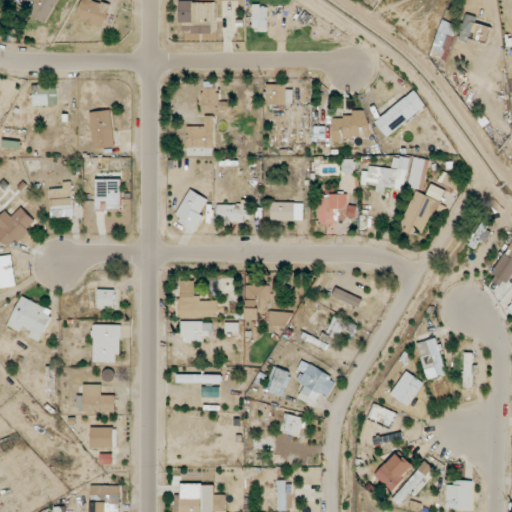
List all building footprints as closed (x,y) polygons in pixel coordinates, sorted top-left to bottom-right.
[(36,0),(29,15),(47,24),(58,0),(36,0)] [(111,6),(93,0),(82,0),(76,19),(104,27),(111,6)] [(215,32),(215,2),(181,2),(182,33),(215,32)] [(268,31),(268,5),(253,6),(253,32),(268,31)] [(476,23),(477,17),(466,14),(459,41),(468,43),(469,38),(486,43),(490,26),(476,23)] [(448,62),(458,25),(440,20),(431,57),(448,62)] [(228,112),(228,102),(216,101),(217,82),(203,82),(202,110),(228,112)] [(33,106),(58,105),(57,84),(32,85),(33,106)] [(266,86),(266,104),(293,105),(293,86),(266,86)] [(388,138),(426,104),(413,90),(376,123),(388,138)] [(333,117),(333,139),(369,139),(369,110),(352,111),(352,117),(333,117)] [(114,148),(112,111),(92,111),(93,149),(114,148)] [(187,126),(187,156),(214,156),(214,116),(205,116),(205,127),(187,126)] [(314,141),(325,142),(325,126),(314,126),(314,141)] [(407,160),(394,156),(392,167),(404,170),(407,160)] [(409,189),(425,190),(428,159),(412,157),(409,189)] [(362,185),(376,185),(376,192),(385,192),(385,188),(397,188),(398,169),(363,168),(362,185)] [(459,180),(447,174),(441,188),(431,184),(427,195),(442,202),(441,205),(448,208),(456,191),(454,190),(459,180)] [(121,179),(96,180),(96,209),(121,208),(121,179)] [(63,182),(63,189),(50,189),(51,218),(73,217),(72,182),(63,182)] [(196,230),(204,216),(200,214),(209,200),(191,189),(174,218),(196,230)] [(336,225),(336,219),(356,219),(356,206),(347,206),(348,195),(330,194),(330,199),(319,198),(318,224),(336,225)] [(217,205),(217,221),(251,221),(250,200),(242,200),(242,204),(217,205)] [(304,203),(271,202),(271,221),(303,221),(304,203)] [(37,221),(21,207),(12,217),(6,210),(0,216),(0,226),(1,228),(0,229),(0,242),(9,250),(37,221)] [(511,275),(511,243),(489,279),(503,288),(511,275)] [(0,256),(0,288),(17,286),(12,255),(0,256)] [(247,285),(246,321),(268,322),(269,286),(247,285)] [(363,300),(336,287),(333,296),(359,308),(363,300)] [(98,308),(114,309),(115,290),(98,289),(98,308)] [(178,317),(216,317),(216,301),(200,300),(200,293),(179,292),(178,317)] [(40,342),(54,311),(22,296),(8,326),(20,332),(23,327),(32,331),(29,337),(40,342)] [(269,325),(290,326),(291,312),(270,312),(269,325)] [(206,322),(182,322),(182,340),(206,340),(206,322)] [(120,325),(93,325),(93,363),(120,363),(120,325)] [(426,379),(446,375),(438,338),(418,342),(426,379)] [(464,387),(472,387),(473,353),(465,352),(464,387)] [(305,386),(298,398),(313,407),(321,394),(327,397),(337,380),(303,360),(297,370),(301,372),(297,381),(305,386)] [(282,397),(292,374),(275,366),(265,389),(282,397)] [(46,370),(47,395),(55,395),(54,370),(46,370)] [(425,383),(406,371),(390,395),(409,407),(425,383)] [(222,383),(222,374),(177,375),(177,383),(222,383)] [(102,384),(84,385),(84,396),(78,396),(78,413),(116,412),(116,395),(102,395),(102,384)] [(220,396),(220,386),(202,387),(202,397),(220,396)] [(393,421),(397,414),(374,403),(368,417),(390,427),(393,421)] [(301,435),(303,417),(284,414),(282,432),(301,435)] [(114,428),(91,427),(91,448),(114,448),(114,428)] [(403,439),(401,433),(376,438),(378,445),(403,439)] [(392,491),(414,467),(397,451),(375,475),(392,491)] [(271,465),(310,464),(310,455),(271,456),(271,465)] [(430,467),(422,461),(395,501),(403,506),(430,467)] [(293,493),(292,482),(278,482),(278,511),(287,511),(286,493),(293,493)] [(473,510),(474,482),(447,482),(446,510),(473,510)] [(225,511),(226,494),(214,494),(214,484),(181,484),(181,495),(175,495),(174,511),(225,511)] [(120,504),(120,485),(91,486),(91,511),(106,511),(106,504),(120,504)]
